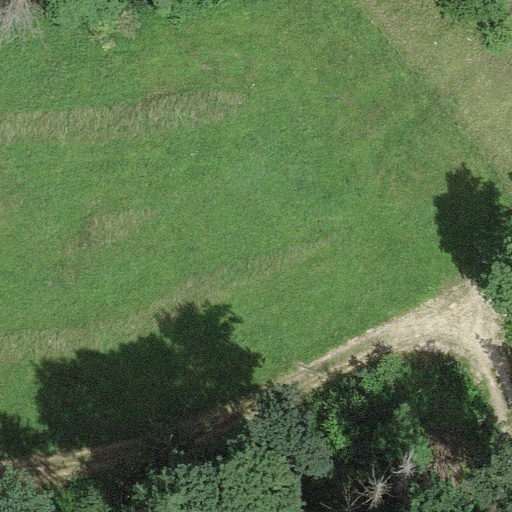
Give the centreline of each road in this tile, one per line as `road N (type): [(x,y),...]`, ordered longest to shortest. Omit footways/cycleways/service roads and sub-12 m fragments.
road 1 (track): [(0,475),(80,467),(212,429),(453,304)]
road 2 (track): [(472,511),(486,485),(491,400),(453,304)]
